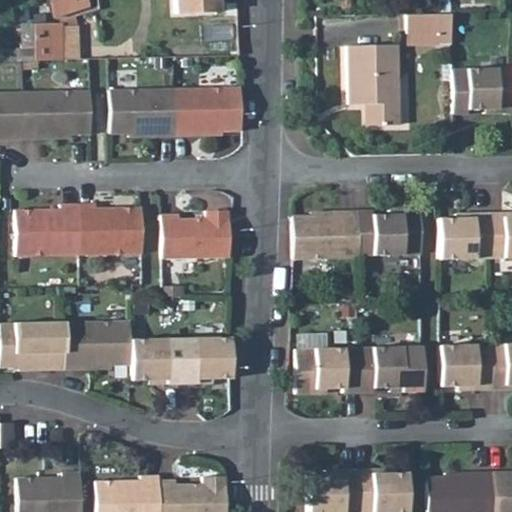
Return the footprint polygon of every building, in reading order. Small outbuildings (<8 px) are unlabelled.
[(46,0),(52,17),(87,6),(84,0),(46,0)] [(172,0),(173,14),(215,12),(214,0),(172,0)] [(403,15),(403,34),(448,33),(448,14),(435,14),(403,15)] [(20,49),(21,62),(32,61),(31,24),(20,24),(20,49)] [(31,24),(32,61),(61,61),(61,27),(60,24),(31,24)] [(61,27),(61,61),(76,60),(75,26),(61,27)] [(403,34),(403,44),(448,43),(448,33),(403,34)] [(369,104),(370,126),(397,125),(395,45),(344,46),(346,105),(362,104),(369,104)] [(0,49),(0,62),(21,62),(20,49),(0,49)] [(449,70),(450,115),(465,115),(465,110),(482,110),(496,109),(496,114),(511,113),(511,87),(511,69),(449,70)] [(172,89),(172,136),(190,136),(190,132),(219,132),(238,132),(237,88),(172,89)] [(106,90),(107,134),(126,134),(155,133),(155,136),(172,136),(172,89),(106,90)] [(0,92),(0,136),(4,136),(5,140),(22,140),(21,93),(0,92)] [(21,93),(22,140),(40,139),(40,136),(68,135),(87,135),(87,92),(21,93)] [(12,210),(13,256),(76,255),(75,205),(57,205),(57,210),(12,210)] [(75,205),(76,255),(139,254),(138,208),(93,209),(93,205),(75,205)] [(355,212),(356,256),(418,255),(417,210),(400,211),(400,215),(386,216),(371,216),(371,211),(355,212)] [(158,215),(158,259),(227,259),(226,211),(202,211),(202,219),(176,219),(176,215),(158,215)] [(289,216),(290,260),(356,259),(356,256),(355,212),(337,212),(337,216),(308,216),(289,216)] [(435,219),(435,260),(485,259),(484,214),(467,214),(467,219),(453,219),(435,219)] [(484,214),(485,259),(511,258),(511,217),(503,218),(502,214),(484,214)] [(61,323),(62,370),(80,370),(80,366),(109,366),(127,365),(127,340),(126,322),(61,323)] [(0,323),(0,367),(15,367),(44,367),(44,370),(62,370),(61,323),(0,323)] [(295,346),(326,346),(326,334),(295,333),(295,346)] [(127,365),(128,381),(145,380),(160,380),(160,385),(177,384),(177,339),(127,340),(127,365)] [(177,339),(177,384),(195,384),(195,380),(209,379),(227,379),(227,339),(177,339)] [(511,344),(486,345),(487,390),(505,390),(505,386),(511,385),(511,344)] [(436,346),(437,387),(454,386),(469,386),(469,391),(487,390),(486,345),(436,346)] [(355,348),(355,393),(371,393),(371,388),(387,388),(401,388),(401,392),(418,392),(417,347),(355,348)] [(292,350),(293,394),(310,394),(309,389),(324,389),(340,389),(340,393),(355,393),(355,348),(292,350)] [(0,422),(0,447),(11,447),(10,422),(0,422)] [(354,470),(354,511),(404,511),(404,473),(386,474),(372,474),(372,469),(354,470)] [(304,475),(304,511),(354,511),(354,470),(336,470),(336,474),(322,475),(304,475)] [(424,511),(489,511),(489,472),(471,473),(471,476),(442,477),(423,477),(424,511)] [(489,472),(489,511),(511,511),(511,475),(507,476),(507,472),(489,472)] [(14,478),(14,511),(78,511),(78,473),(60,473),(60,477),(14,478)] [(92,482),(92,511),(156,511),(156,480),(156,476),(138,476),(138,481),(92,482)] [(156,480),(156,511),(223,511),(222,476),(199,477),(199,484),(173,485),(173,480),(156,480)]
